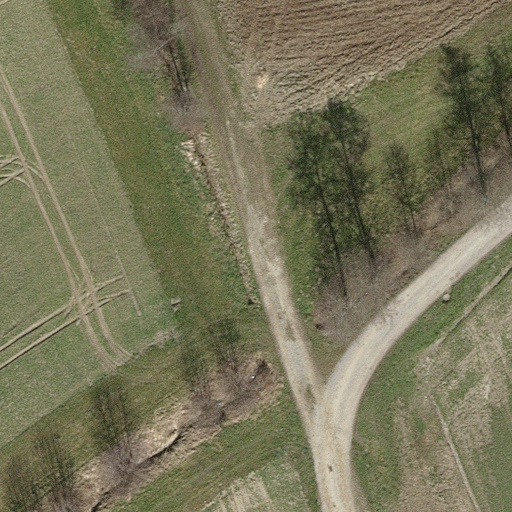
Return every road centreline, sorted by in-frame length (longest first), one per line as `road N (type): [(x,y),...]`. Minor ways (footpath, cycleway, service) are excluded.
road 1 (track): [(337,464),(181,0)]
road 2 (track): [(349,511),(337,464),(343,395),(380,333),(511,220)]
